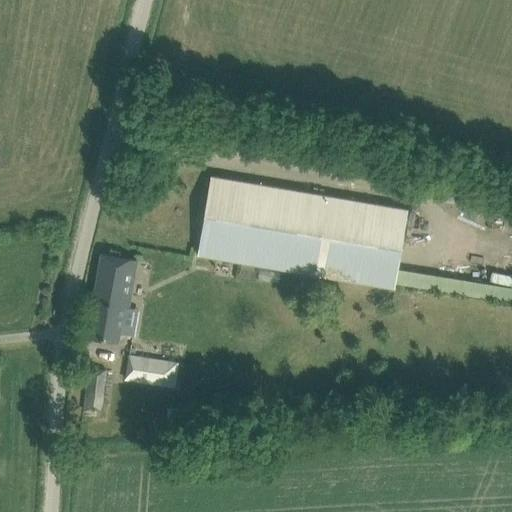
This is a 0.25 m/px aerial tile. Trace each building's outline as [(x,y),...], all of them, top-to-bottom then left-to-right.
[(197,255),(395,288),(396,284),(511,303),(511,287),(398,269),(409,210),(210,175),(197,255)] [(140,308),(128,305),(136,260),(101,253),(86,338),(118,342),(120,334),(134,336),(134,334),(136,334),(140,308)] [(126,379),(176,386),(179,363),(130,355),(126,379)] [(84,411),(101,413),(107,370),(90,368),(84,411)] [(317,406),(294,406),(294,426),(317,426),(317,406)]
